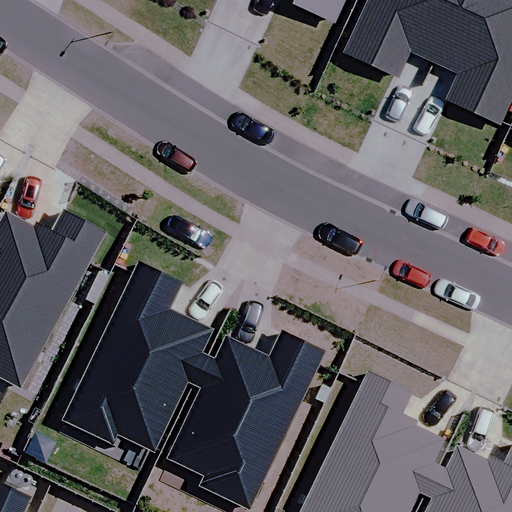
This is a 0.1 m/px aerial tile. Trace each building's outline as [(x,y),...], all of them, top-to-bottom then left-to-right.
[(286,0),(336,22),(345,0),(286,0)] [(432,63),(461,0),(368,0),(343,54),(396,78),(408,52),(432,63)] [(511,0),(461,0),(432,63),(457,75),(445,101),(499,126),(511,96),(511,0)] [(0,219),(0,378),(18,388),(103,236),(63,213),(48,239),(3,214),(0,219)] [(181,285),(137,265),(62,423),(110,445),(116,434),(153,451),(185,384),(193,387),(206,359),(199,355),(210,333),(168,313),(181,285)] [(212,361),(206,359),(193,387),(200,390),(166,461),(204,479),(200,487),(247,509),(321,354),(280,335),(268,359),(223,338),(212,361)] [(414,393),(371,373),(303,511),(408,511),(418,492),(426,495),(440,467),(433,463),(443,441),(401,421),(414,393)] [(445,470),(440,467),(426,495),(432,498),(425,511),(511,511),(511,445),(502,467),(457,446),(445,470)] [(0,511),(21,511),(27,499),(0,486),(0,511)]
